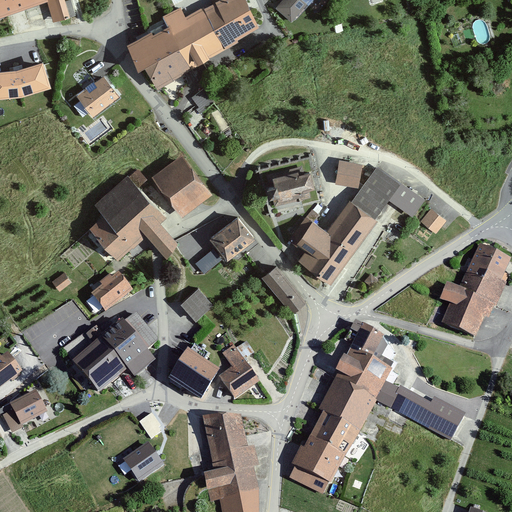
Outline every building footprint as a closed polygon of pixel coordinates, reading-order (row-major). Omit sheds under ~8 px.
[(0,0),(0,17),(47,1),(46,0),(0,0)] [(54,23),(84,15),(79,0),(71,0),(63,3),(61,0),(50,0),(46,2),(52,24),(54,23)] [(215,0),(203,7),(225,49),(260,27),(247,0),(215,0)] [(307,4),(301,0),(282,0),(275,10),(292,23),(307,4)] [(163,18),(190,70),(225,49),(203,7),(187,18),(182,8),(163,18)] [(156,91),(190,70),(163,18),(140,31),(142,34),(125,44),(133,71),(142,66),(156,91)] [(48,59),(0,70),(0,98),(54,86),(48,59)] [(93,119),(118,97),(100,76),(75,98),(93,119)] [(194,97),(203,115),(217,108),(208,90),(194,97)] [(180,220),(212,194),(181,155),(148,180),(180,220)] [(356,188),(360,164),(337,160),(333,184),(356,188)] [(411,218),(424,199),(378,165),(349,198),(373,219),(388,201),(411,218)] [(312,198),(307,171),(266,179),(267,187),(259,189),(261,200),(270,199),(271,206),(312,198)] [(177,244),(158,223),(166,216),(136,184),(136,185),(128,175),(94,204),(103,215),(86,230),(115,262),(143,236),(162,258),(177,244)] [(292,242),(307,252),(299,263),(327,284),(374,220),(346,199),(323,230),(309,219),(292,242)] [(436,235),(447,220),(431,208),(420,222),(436,235)] [(224,261),(255,237),(238,214),(206,238),(224,261)] [(469,267),(501,281),(511,258),(479,245),(469,267)] [(212,270),(219,264),(211,254),(203,260),(212,270)] [(260,276),(290,315),(307,302),(277,263),(260,276)] [(507,283),(501,281),(469,267),(456,292),(442,286),(436,302),(449,307),(441,325),(476,340),(484,318),(489,320),(507,283)] [(60,293),(74,283),(65,272),(52,282),(60,293)] [(103,315),(133,292),(119,273),(89,295),(103,315)] [(196,321),(214,306),(199,287),(181,302),(196,321)] [(133,380),(154,362),(147,355),(146,353),(159,341),(136,314),(123,325),(120,322),(71,363),(98,396),(127,373),(133,380)] [(333,377),(376,401),(422,426),(453,443),(466,419),(435,402),(436,399),(423,393),(420,400),(386,381),(390,372),(369,361),(374,351),(376,352),(384,338),(353,321),(345,335),(354,340),(333,377)] [(233,403),(260,384),(244,362),(234,347),(222,355),(232,370),(217,381),(233,403)] [(0,389),(23,373),(6,350),(0,353),(0,389)] [(166,382),(202,403),(220,372),(184,351),(166,382)] [(359,433),(376,401),(333,377),(316,413),(320,415),(359,433)] [(14,432),(50,414),(36,386),(0,404),(14,432)] [(153,412),(140,421),(150,436),(164,428),(153,412)] [(346,460),(359,433),(320,415),(307,442),(346,460)] [(221,502),(222,511),(258,511),(260,493),(260,492),(258,488),(257,483),(254,470),(260,469),(256,447),(249,448),(241,417),(201,419),(208,445),(215,473),(201,477),(206,493),(209,492),(211,504),(221,502)] [(149,442),(124,459),(139,481),(164,464),(149,442)] [(328,498),(346,460),(307,442),(289,479),(328,498)]
